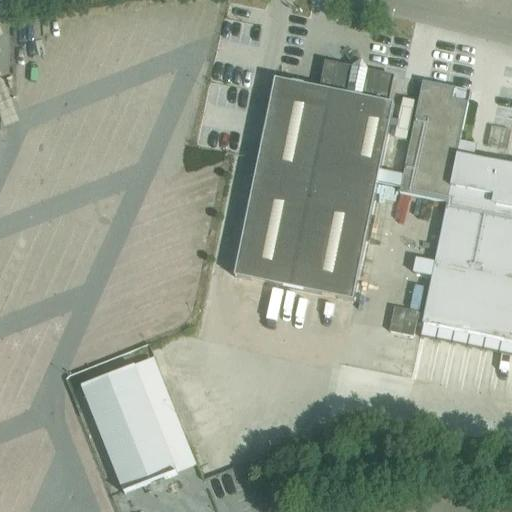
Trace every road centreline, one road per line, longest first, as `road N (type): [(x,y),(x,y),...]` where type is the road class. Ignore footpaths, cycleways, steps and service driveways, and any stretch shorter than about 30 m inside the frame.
road 1 (unknown): [(0,75),(19,164),(0,203)]
road 2 (unclassified): [(387,0),(511,35)]
road 3 (unclassified): [(508,511),(381,511)]
road 4 (unknown): [(82,511),(54,426),(40,415),(21,415)]
